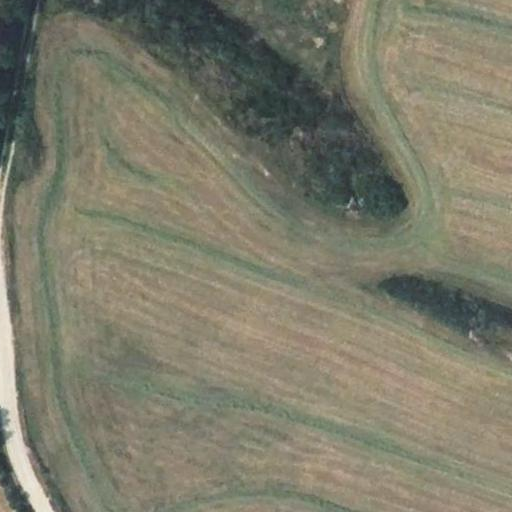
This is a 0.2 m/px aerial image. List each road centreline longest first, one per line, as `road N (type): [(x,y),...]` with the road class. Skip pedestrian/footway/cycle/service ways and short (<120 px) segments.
road 1 (residential): [(0,305),(10,431),(44,511)]
road 2 (unknown): [(0,179),(28,0)]
